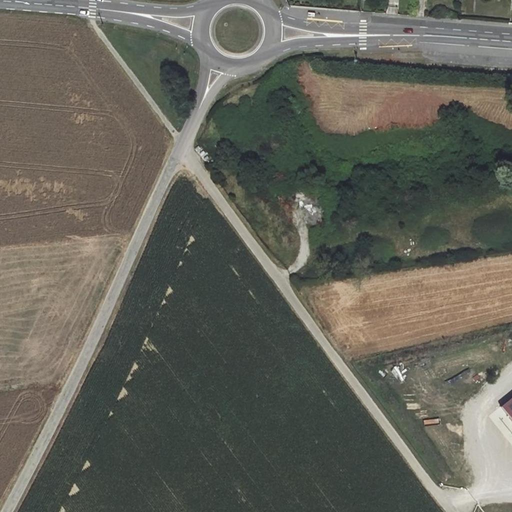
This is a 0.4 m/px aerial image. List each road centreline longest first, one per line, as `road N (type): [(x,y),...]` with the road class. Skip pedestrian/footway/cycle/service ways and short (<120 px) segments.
road 1 (unclassified): [(182,146),(451,511)]
road 2 (unclassified): [(182,146),(5,511)]
road 3 (secondary): [(511,42),(274,32)]
road 4 (secondary): [(201,25),(77,8)]
